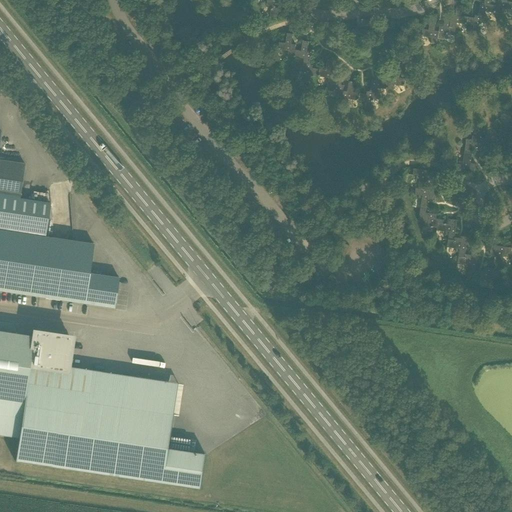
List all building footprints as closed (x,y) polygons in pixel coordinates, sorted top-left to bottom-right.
[(480,4),(478,16),(485,17),(486,13),(495,14),(496,6),(490,6),(491,0),(484,0),(484,5),(480,4)] [(497,1),(496,6),(495,14),(502,15),(503,10),(511,10),(511,3),(507,3),(507,0),(501,0),(501,2),(497,1)] [(278,19),(279,13),(288,14),(289,8),(280,7),(280,3),(277,2),(270,1),(267,1),(266,7),(272,8),(270,18),(278,19)] [(450,28),(456,29),(457,24),(467,26),(468,19),(468,18),(462,17),(463,7),(457,6),(455,16),(451,16),(451,21),(450,28)] [(468,19),(467,26),(474,27),(473,33),(480,34),(482,24),(487,25),(488,18),(485,17),(478,16),(475,16),(474,20),(472,20),(468,19)] [(451,21),(445,20),(444,27),(440,27),(439,32),(438,40),(444,40),(445,35),(455,37),(456,29),(450,28),(451,21)] [(437,45),(438,40),(439,32),(435,32),(436,26),(436,22),(430,21),(429,31),(423,30),(421,38),(431,39),(431,44),(437,45)] [(288,58),(294,59),(295,51),(296,46),(292,45),(293,35),(287,34),(286,44),(279,43),(278,51),(288,52),(288,58)] [(301,52),(295,51),(294,59),(304,60),(303,65),(310,66),(312,53),(308,53),(309,43),(303,42),(301,52)] [(328,79),(328,84),(334,85),(335,78),(336,72),(332,72),(333,62),(327,61),(326,71),(319,70),(319,71),(318,78),(328,79)] [(310,66),(303,65),(300,64),(299,71),(305,72),(303,82),(311,83),(312,77),(318,78),(319,71),(313,70),(313,66),(310,66)] [(389,77),(388,83),(387,90),(394,91),(395,86),(405,87),(406,80),(399,79),(401,69),(395,68),(393,78),(389,77)] [(370,93),(377,94),(377,89),(387,90),(388,83),(382,82),(384,72),(377,71),(376,81),(372,80),(370,93)] [(336,98),(342,99),(343,92),(344,92),(344,86),(340,86),(341,79),(335,78),(334,85),(328,84),(327,92),(337,93),(336,98)] [(359,102),(360,96),(360,94),(354,93),(355,83),(349,82),(347,92),(344,92),(343,92),(342,99),(341,105),(348,106),(349,100),(359,102)] [(366,96),(360,96),(359,102),(365,103),(364,109),(372,110),(374,100),(379,101),(380,94),(377,94),(370,93),(367,92),(366,96)] [(501,123),(500,131),(507,132),(506,135),(507,135),(511,135),(511,137),(511,138),(511,137),(511,120),(511,121),(511,124),(501,123)] [(0,229),(45,236),(50,204),(20,199),(25,164),(0,160),(0,143),(2,131),(0,131),(0,229)] [(487,136),(487,138),(486,144),(492,145),(495,145),(495,151),(504,152),(507,135),(506,135),(507,132),(500,131),(500,134),(497,134),(496,137),(487,136)] [(467,139),(465,153),(472,154),(472,150),(483,152),(483,147),(491,148),(492,145),(486,144),(487,138),(473,136),(473,140),(467,139)] [(473,154),(472,154),(465,153),(464,162),(460,161),(460,165),(456,164),(455,171),(476,174),(477,164),(472,164),(473,154)] [(419,180),(418,189),(426,190),(428,181),(433,182),(434,172),(414,169),(413,176),(416,177),(416,180),(419,180)] [(426,190),(418,189),(416,189),(415,195),(418,196),(418,199),(422,200),(420,209),(427,210),(428,210),(430,200),(435,201),(436,192),(426,190)] [(423,227),(437,229),(437,223),(444,224),(444,221),(436,219),(437,215),(426,213),(427,210),(420,209),(418,222),(424,223),(423,227)] [(448,237),(448,240),(454,241),(454,238),(455,238),(457,221),(448,220),(447,225),(444,224),(437,223),(437,229),(436,231),(445,233),(445,236),(448,237)] [(119,279),(89,274),(93,245),(0,230),(0,291),(114,309),(119,279)] [(468,238),(461,237),(461,239),(455,238),(454,238),(454,241),(448,240),(447,248),(456,250),(455,253),(459,254),(458,257),(465,258),(465,255),(468,238)] [(338,256),(345,258),(350,246),(344,243),(338,256)] [(507,255),(510,255),(511,249),(491,246),(490,255),(495,256),(493,266),(495,266),(501,267),(503,258),(506,258),(507,255)] [(471,256),(465,255),(465,258),(458,257),(457,265),(466,266),(466,270),(469,270),(468,274),(475,275),(476,271),(478,255),(471,254),(471,256)] [(483,272),(476,271),(475,275),(480,276),(479,281),(493,283),(494,279),(499,280),(501,267),(495,266),(495,269),(484,268),(483,272)] [(328,278),(338,286),(341,283),(332,275),(328,278)] [(15,462),(201,490),(206,456),(169,450),(174,416),(125,409),(130,377),(67,368),(66,372),(29,366),(33,337),(0,332),(0,436),(18,439),(15,462)] [(34,334),(33,337),(29,366),(66,372),(67,368),(68,358),(70,358),(71,350),(69,350),(71,339),(34,334)]
